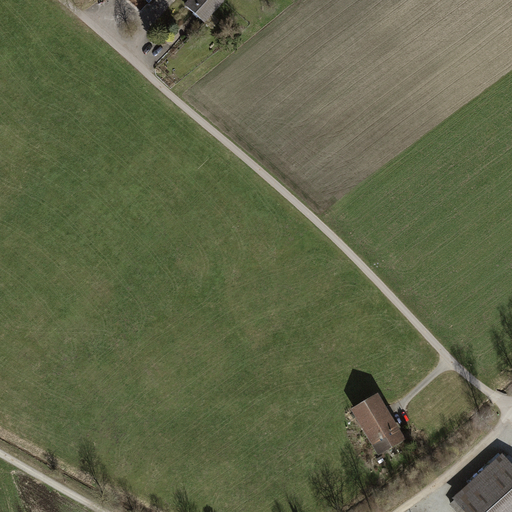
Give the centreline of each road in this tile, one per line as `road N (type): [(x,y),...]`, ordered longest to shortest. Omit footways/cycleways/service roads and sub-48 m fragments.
road 1 (track): [(509,406),(451,362),(309,212),(74,0)]
road 2 (track): [(395,511),(509,415)]
